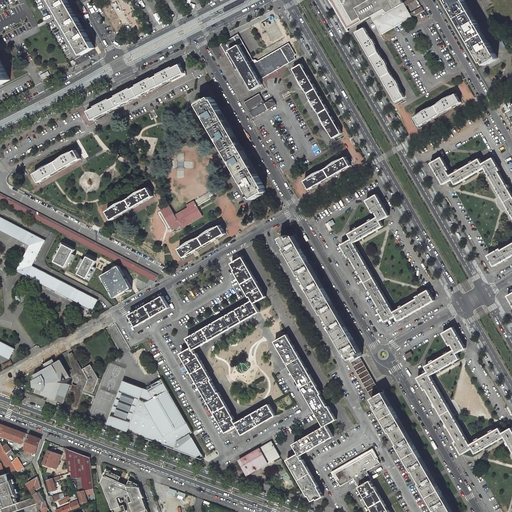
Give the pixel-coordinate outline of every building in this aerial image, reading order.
[(50,0),(83,55),(95,48),(67,0),(50,0)] [(361,21),(383,9),(384,10),(392,6),(389,0),(329,0),(347,29),(361,21)] [(389,0),(392,6),(394,8),(404,2),(402,0),(389,0)] [(445,0),(482,63),(483,62),(485,65),(498,58),(464,0),(445,0)] [(406,6),(404,2),(394,8),(392,6),(384,10),(372,18),(382,35),(394,28),(402,23),(412,17),(410,14),(406,6)] [(410,14),(412,17),(418,14),(424,11),(421,7),(410,14)] [(379,52),(365,28),(356,33),(370,57),(379,52)] [(221,44),(228,57),(232,55),(230,51),(239,45),(245,54),(249,52),(238,34),(221,44)] [(240,68),(242,72),(252,66),(239,45),(230,51),(232,55),(234,59),(236,62),(240,68)] [(256,64),(252,66),(260,80),(296,59),(288,45),(256,64)] [(249,52),(245,54),(252,66),(256,64),(255,62),(249,52)] [(391,72),(379,52),(370,57),(382,77),(391,72)] [(232,55),(228,57),(236,70),(240,68),(236,62),(234,63),(232,60),(234,59),(232,55)] [(0,59),(0,85),(10,80),(0,59)] [(171,67),(88,110),(93,120),(185,73),(180,63),(171,67)] [(316,88),(302,64),(293,69),(308,93),(316,88)] [(260,80),(252,66),(242,72),(253,90),(262,85),(260,80)] [(405,97),(391,72),(382,77),(396,102),(405,97)] [(328,109),(316,88),(308,93),(319,114),(328,109)] [(253,118),(269,109),(276,105),(273,99),(265,103),(259,93),(244,102),(253,118)] [(461,102),(456,93),(435,105),(440,114),(461,102)] [(211,97),(198,104),(222,144),(223,144),(231,158),(230,159),(250,194),(249,195),(250,197),(252,196),(253,199),(266,191),(211,97)] [(440,114),(435,105),(415,117),(420,126),(440,114)] [(342,134),(328,109),(319,114),(333,138),(342,134)] [(58,160),(55,162),(60,170),(81,159),(76,150),(72,152),(72,151),(65,155),(58,160)] [(351,165),(346,157),(325,169),(330,177),(351,165)] [(450,168),(442,157),(431,163),(444,184),(453,179),(451,175),(448,170),(450,168)] [(501,170),(493,157),(483,164),(485,168),(488,173),(490,176),(495,185),(498,190),(500,193),(501,195),(505,202),(511,197),(511,193),(509,188),(510,187),(508,184),(507,185),(499,171),(501,170)] [(483,164),(480,158),(474,162),(473,160),(470,162),(471,164),(460,170),(459,169),(456,170),(456,172),(451,175),(453,179),(456,184),(462,181),(465,180),(476,173),(479,171),(485,168),(483,164)] [(38,172),(34,174),(39,182),(60,170),(55,162),(52,164),(52,163),(44,167),(37,171),(38,172)] [(330,177),(325,169),(304,181),(310,189),(330,177)] [(148,187),(128,199),(132,208),(153,196),(148,187)] [(0,192),(0,200),(58,231),(150,279),(155,281),(158,275),(0,192)] [(389,215),(377,194),(367,200),(374,213),(375,212),(378,217),(380,221),(389,215)] [(128,199),(107,211),(112,220),(132,208),(128,199)] [(170,205),(161,210),(173,230),(181,225),(182,228),(203,216),(200,211),(195,204),(188,208),(175,215),(170,205)] [(0,229),(18,239),(24,229),(0,216),(0,229)] [(380,221),(378,217),(372,220),(372,219),(368,221),(369,222),(358,228),(357,227),(354,229),(355,230),(349,234),(352,239),(354,243),(361,239),(362,238),(375,231),(377,229),(383,226),(381,223),(380,221)] [(220,225),(200,237),(205,245),(226,233),(220,225)] [(24,229),(18,239),(30,245),(17,270),(93,310),(98,300),(32,266),(45,240),(24,229)] [(304,255),(293,235),(289,238),(287,235),(280,239),(294,262),(304,255)] [(200,237),(179,249),(184,257),(205,245),(200,237)] [(354,243),(352,239),(341,245),(349,257),(350,256),(358,271),(357,271),(359,275),(360,274),(365,282),(374,277),(371,271),(369,268),(368,266),(359,251),(358,249),(354,243)] [(62,243),(53,260),(66,267),(68,265),(73,253),(75,250),(62,243)] [(511,243),(504,249),(501,250),(500,248),(488,255),(494,266),(511,255),(511,243)] [(73,253),(68,265),(70,266),(76,255),(73,253)] [(316,275),(304,255),(294,262),(305,281),(316,275)] [(96,261),(87,256),(85,260),(80,271),(78,274),(88,278),(96,261)] [(266,297),(242,257),(232,263),(253,300),(255,303),(266,297)] [(80,271),(85,260),(83,258),(77,269),(80,271)] [(119,266),(103,276),(115,297),(132,288),(119,266)] [(327,294),(316,275),(305,281),(316,301),(327,294)] [(378,284),(374,277),(365,282),(370,291),(369,292),(371,295),(372,294),(380,308),(378,309),(386,322),(396,316),(394,311),(391,306),(389,304),(380,288),(379,286),(378,284)] [(156,282),(155,281),(150,279),(147,284),(148,287),(156,282)] [(430,292),(429,290),(416,297),(417,298),(403,307),(402,305),(399,307),(399,308),(394,311),(396,316),(399,321),(435,300),(430,292)] [(338,314),(327,294),(316,301),(328,320),(338,314)] [(171,308),(163,296),(130,315),(137,327),(171,308)] [(255,303),(253,300),(221,319),(227,330),(260,311),(255,303)] [(349,333),(338,314),(328,320),(339,340),(349,333)] [(227,330),(221,319),(188,338),(193,347),(194,348),(227,330)] [(454,327),(443,333),(450,345),(452,344),(455,349),(457,353),(466,348),(454,327)] [(361,353),(349,333),(339,340),(352,362),(360,357),(363,356),(361,353)] [(314,381),(287,335),(276,342),(302,387),(314,381)] [(0,341),(0,353),(10,359),(15,349),(9,346),(0,341)] [(194,348),(193,347),(182,353),(205,392),(216,386),(194,348)] [(457,353),(455,349),(449,353),(448,351),(445,353),(446,354),(435,361),(434,360),(431,361),(431,363),(425,366),(429,371),(431,375),(437,372),(439,370),(451,363),(454,362),(460,358),(458,355),(457,353)] [(405,355),(407,360),(414,355),(412,351),(405,355)] [(86,380),(86,378),(87,378),(73,352),(69,354),(73,369),(69,371),(70,372),(71,372),(72,374),(71,375),(72,376),(77,374),(80,380),(77,385),(73,384),(72,385),(73,386),(72,388),(71,388),(71,389),(75,391),(73,406),(77,408),(83,394),(87,381),(86,380)] [(360,357),(352,362),(371,395),(380,391),(360,357)] [(65,403),(70,387),(71,388),(72,388),(73,386),(72,385),(71,385),(71,384),(71,377),(70,376),(71,375),(72,374),(71,372),(70,372),(69,373),(61,359),(56,362),(53,359),(44,364),(47,368),(34,375),(36,379),(34,380),(34,387),(37,387),(35,392),(44,395),(49,397),(47,401),(58,405),(59,401),(65,403)] [(99,378),(91,364),(83,369),(88,377),(87,378),(86,378),(86,380),(87,381),(88,381),(85,390),(93,393),(96,384),(99,378)] [(431,375),(429,371),(418,377),(425,390),(427,389),(435,403),(434,404),(435,407),(437,406),(442,415),(451,410),(447,403),(446,401),(444,398),(436,383),(434,381),(431,375)] [(108,424),(128,431),(145,388),(124,381),(108,424)] [(169,390),(163,381),(149,390),(154,398),(169,390)] [(336,420),(314,381),(302,387),(325,427),(327,425),(336,420)] [(237,423),(216,386),(205,392),(228,432),(238,426),(237,423)] [(145,388),(128,431),(175,449),(178,441),(173,432),(165,437),(159,427),(155,429),(147,416),(152,413),(145,403),(154,398),(149,390),(145,388)] [(384,392),(382,389),(380,391),(371,395),(384,418),(395,412),(384,392)] [(188,424),(169,390),(154,398),(145,403),(152,413),(147,416),(155,429),(159,427),(165,437),(173,432),(188,424)] [(276,414),(270,404),(237,423),(238,426),(243,433),(276,414)] [(455,416),(451,410),(442,415),(447,423),(445,424),(447,427),(448,427),(457,441),(455,442),(462,454),(471,449),(473,448),(471,444),(467,438),(466,436),(457,421),(456,419),(455,416)] [(406,431),(395,412),(384,418),(395,437),(406,431)] [(2,437),(23,445),(27,435),(0,424),(0,441),(0,442),(2,437)] [(193,432),(188,424),(173,432),(178,441),(193,432)] [(333,435),(327,425),(325,427),(294,444),(299,453),(300,455),(334,436),(333,435)] [(503,432),(500,427),(494,431),(493,429),(490,431),(491,432),(480,439),(479,438),(476,439),(476,441),(471,444),(473,448),(476,453),(482,450),(484,449),(496,441),(499,440),(505,437),(503,432)] [(511,427),(503,432),(505,437),(508,441),(506,442),(508,445),(510,444),(511,448),(511,427)] [(418,451),(406,431),(395,437),(407,457),(418,451)] [(26,450),(37,454),(42,440),(31,436),(26,450)] [(0,454),(5,463),(11,461),(9,457),(8,455),(4,448),(0,442),(0,441),(0,454)] [(281,456),(272,441),(261,448),(269,463),(280,457),(281,456)] [(13,453),(8,445),(4,448),(8,455),(13,453)] [(94,488),(91,457),(80,454),(66,448),(68,472),(72,472),(73,479),(82,477),(84,491),(94,488)] [(269,463),(261,448),(239,460),(247,474),(256,469),(257,470),(269,463)] [(429,470),(418,451),(407,457),(418,476),(429,470)] [(57,470),(61,459),(54,456),(55,454),(49,452),(44,465),(57,470)] [(300,455),(299,453),(289,459),(313,501),(317,498),(318,500),(324,496),(300,455)] [(376,459),(372,453),(336,473),(340,480),(338,481),(341,486),(354,479),(360,487),(361,487),(371,481),(372,480),(367,471),(381,463),(378,458),(376,459)] [(18,472),(24,469),(18,459),(13,464),(17,471),(18,472)] [(0,464),(0,476),(10,473),(17,471),(13,464),(11,461),(5,463),(0,464)] [(102,481),(113,511),(124,511),(128,511),(125,504),(121,506),(118,497),(121,496),(123,497),(126,496),(127,494),(130,493),(133,501),(130,503),(133,511),(149,511),(139,484),(130,480),(127,486),(122,484),(119,482),(121,476),(107,470),(102,481)] [(440,490),(429,470),(418,476),(429,496),(440,490)] [(0,497),(1,501),(3,500),(6,507),(17,503),(14,495),(16,494),(12,482),(10,473),(6,475),(0,476),(0,497)] [(32,487),(36,485),(39,489),(42,488),(39,477),(26,484),(33,495),(36,493),(32,487)] [(47,481),(51,493),(56,491),(56,488),(57,488),(56,483),(54,484),(54,482),(57,481),(56,478),(47,481)] [(389,511),(371,481),(361,487),(375,511),(389,511)] [(94,490),(79,494),(81,504),(87,503),(86,499),(89,499),(89,495),(95,494),(94,490)] [(446,511),(451,509),(440,490),(429,496),(438,511),(446,511)] [(43,502),(37,492),(36,493),(33,495),(34,497),(38,503),(43,511),(47,511),(45,508),(48,507),(46,501),(43,502)] [(62,494),(52,498),(54,504),(59,502),(60,501),(60,500),(63,498),(62,494)] [(1,509),(2,511),(12,511),(38,503),(34,497),(17,503),(6,507),(1,509)] [(59,502),(61,505),(68,501),(66,497),(63,498),(60,500),(60,501),(59,502)] [(69,506),(72,511),(79,509),(77,503),(72,505),(72,504),(69,505),(69,506)]
